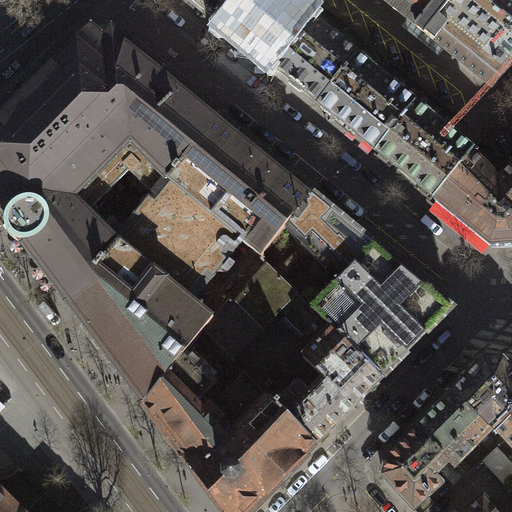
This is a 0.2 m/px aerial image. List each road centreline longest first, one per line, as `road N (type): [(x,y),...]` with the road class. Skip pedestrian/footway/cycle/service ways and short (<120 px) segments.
road 1 (residential): [(116,0),(494,309)]
road 2 (tertiary): [(150,511),(0,310)]
road 3 (residential): [(494,309),(335,462)]
